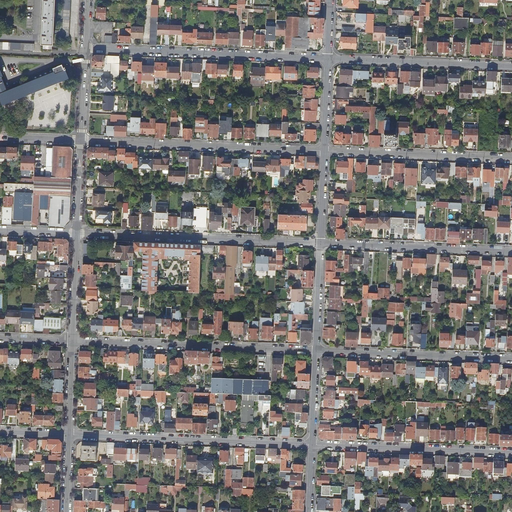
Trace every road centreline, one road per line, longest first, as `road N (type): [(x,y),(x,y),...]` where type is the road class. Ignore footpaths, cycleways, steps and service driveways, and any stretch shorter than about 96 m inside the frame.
road 1 (residential): [(84,48),(328,58)]
road 2 (residential): [(320,243),(76,233)]
road 3 (residential): [(80,140),(324,150)]
road 4 (residential): [(73,341),(317,350)]
road 5 (residential): [(68,435),(312,444)]
road 6 (residential): [(312,444),(511,453)]
road 7 (residential): [(317,350),(511,358)]
road 8 (residential): [(511,251),(320,243)]
road 9 (residential): [(324,150),(511,158)]
road 10 (residential): [(328,58),(511,66)]
